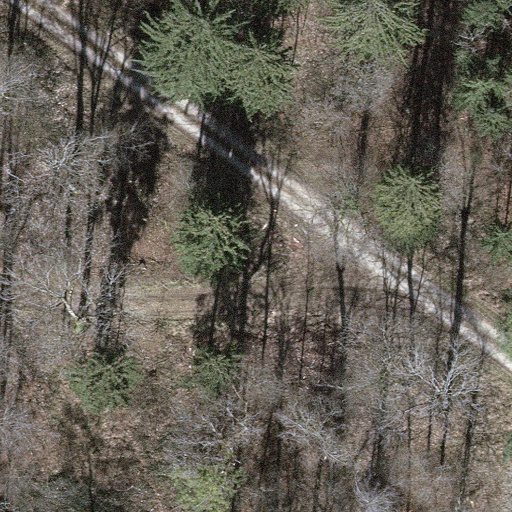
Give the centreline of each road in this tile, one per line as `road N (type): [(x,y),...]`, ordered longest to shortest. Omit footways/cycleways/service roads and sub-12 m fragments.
road 1 (track): [(511,346),(28,0)]
road 2 (track): [(0,281),(193,303),(471,318)]
